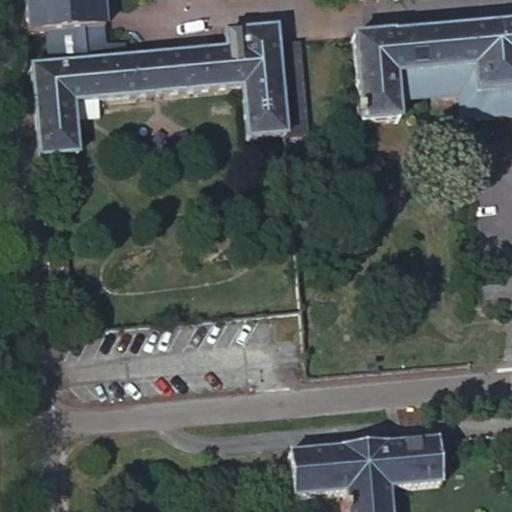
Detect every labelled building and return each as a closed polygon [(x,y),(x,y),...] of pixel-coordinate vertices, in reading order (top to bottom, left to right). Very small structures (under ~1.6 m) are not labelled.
[(99,0),(23,0),(26,33),(44,32),(102,26),(99,0)] [(511,23),(389,35),(389,33),(385,33),(385,34),(354,37),(354,36),(350,36),(350,40),(351,40),(358,120),(357,120),(357,124),(361,124),(361,123),(393,120),(393,121),(397,121),(397,117),(396,117),(392,74),(470,66),(472,92),(471,92),(471,96),(475,96),(475,95),(511,91),(511,23)] [(102,26),(44,32),(46,58),(63,56),(64,63),(125,57),(123,42),(104,43),(102,26)] [(224,49),(125,57),(64,63),(47,64),(29,66),(29,70),(31,70),(33,103),(31,103),(32,107),(33,107),(37,154),(36,154),(37,158),(40,158),(40,156),(72,153),(73,155),(76,154),(76,150),(75,151),(71,102),(240,86),(245,135),(244,135),(244,139),(248,138),(248,137),(280,134),(280,135),(284,135),(283,131),(282,131),(275,44),(274,27),(232,31),(233,33),(223,34),(224,49)] [(296,42),(275,44),(282,131),(283,131),(284,135),(305,133),(296,42)] [(63,56),(46,58),(47,64),(64,63),(63,56)] [(62,262),(46,263),(48,293),(65,291),(62,262)] [(390,511),(390,496),(442,493),(438,447),(385,452),(385,451),(340,454),(340,456),(287,460),(291,506),(344,501),(345,511),(390,511)]
